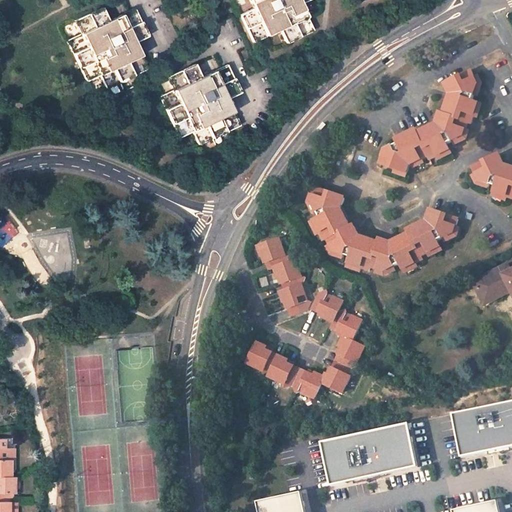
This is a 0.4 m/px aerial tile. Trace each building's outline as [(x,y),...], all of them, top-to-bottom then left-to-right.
[(321,10),(315,0),(249,0),(253,8),(240,14),(253,41),(266,35),(272,49),(313,30),(307,17),(321,10)] [(108,20),(102,7),(74,20),(81,34),(67,40),(86,81),(100,75),(106,87),(147,68),(135,42),(148,36),(134,8),(108,20)] [(201,77),(195,64),(168,77),(173,90),(160,96),(179,136),(192,131),(199,145),(240,126),(227,99),(240,93),(228,64),(201,77)] [(415,131),(397,140),(400,146),(384,154),(379,167),(407,177),(410,167),(429,157),(430,160),(450,150),(448,145),(465,136),(468,124),(472,125),(478,104),(473,102),(478,84),(472,72),(446,85),(450,94),(444,115),(440,114),(437,125),(417,134),(415,131)] [(511,167),(504,165),(499,155),(474,168),(480,181),(497,187),(495,193),(511,198),(511,167)] [(345,198),(317,189),(312,202),(321,218),(315,221),(325,241),(329,239),(335,251),(352,256),(350,263),(371,270),(372,267),(386,272),(401,265),(404,269),(424,259),(421,255),(441,246),(439,241),(455,233),(460,219),(432,210),(428,221),(409,230),(411,234),(394,243),(382,239),(380,244),(360,236),(355,225),(351,227),(342,209),(345,198)] [(287,256),(281,241),(261,248),(264,258),(268,257),(273,271),(277,269),(280,278),(283,277),(288,292),(282,294),(285,303),(289,302),(294,316),(310,310),(312,303),(309,301),(304,285),(307,278),(304,276),(298,261),(289,264),(289,257),(287,256)] [(511,271),(509,273),(505,266),(474,282),(486,306),(511,292),(511,271)] [(329,291),(323,294),(315,310),(328,315),(327,318),(336,322),(333,328),(348,334),(342,347),(344,348),(338,362),(354,370),(360,367),(358,365),(367,347),(355,342),(365,321),(349,314),(348,310),(341,313),(346,301),(330,294),(329,291)] [(338,362),(332,376),(329,374),(327,378),(318,373),(316,376),(289,363),(290,360),(267,349),(268,347),(259,343),(250,363),(266,370),(267,373),(274,371),(272,376),(288,384),(289,388),(295,385),(297,392),(301,391),(317,398),(325,383),(345,393),(353,376),(356,375),(354,370),(338,362)] [(511,400),(453,414),(464,459),(511,447),(511,400)] [(411,424),(325,443),(334,487),(422,468),(411,424)] [(0,477),(10,477),(9,448),(6,448),(6,440),(0,439),(0,477)] [(0,501),(9,502),(8,493),(14,493),(13,477),(10,477),(0,477),(0,501)] [(309,511),(305,489),(261,498),(263,511),(309,511)] [(500,511),(497,496),(453,506),(454,511),(500,511)] [(0,511),(8,511),(9,502),(0,501),(0,511)]
